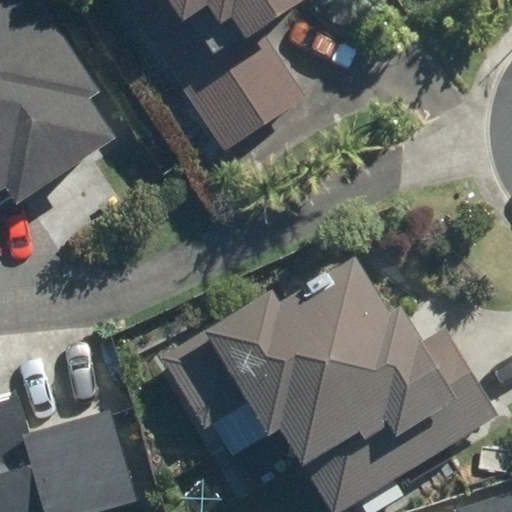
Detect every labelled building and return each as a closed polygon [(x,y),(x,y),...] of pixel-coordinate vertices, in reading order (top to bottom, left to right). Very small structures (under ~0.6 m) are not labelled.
[(48,0),(0,0),(0,198),(126,115),(48,0)] [(122,0),(220,148),(302,93),(262,33),(293,14),(296,20),(325,2),(323,0),(122,0)] [(329,511),(332,511),(495,414),(442,328),(420,341),(397,302),(384,310),(351,255),(274,301),(266,286),(198,326),(200,329),(158,355),(202,427),(245,401),(264,431),(273,425),(296,463),(299,460),(329,511)] [(0,511),(114,511),(128,508),(95,393),(0,420),(0,511)] [(511,511),(511,489),(452,508),(452,511),(511,511)]
